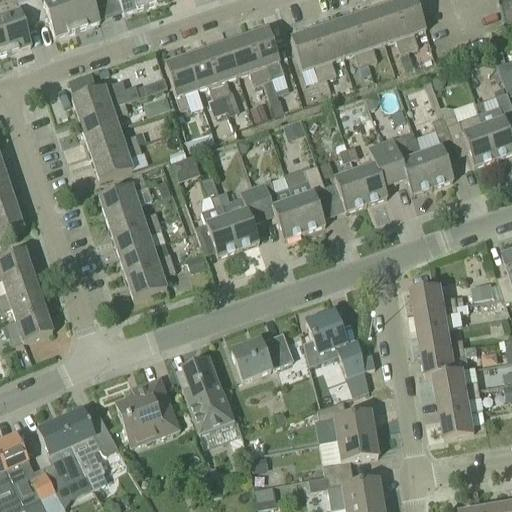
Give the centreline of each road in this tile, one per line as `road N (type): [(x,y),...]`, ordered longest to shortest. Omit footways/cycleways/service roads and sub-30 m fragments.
road 1 (residential): [(97,369),(378,266)]
road 2 (residential): [(97,369),(4,89)]
road 3 (residential): [(4,89),(263,0)]
road 4 (residential): [(416,480),(378,266)]
road 5 (residential): [(378,266),(511,220)]
